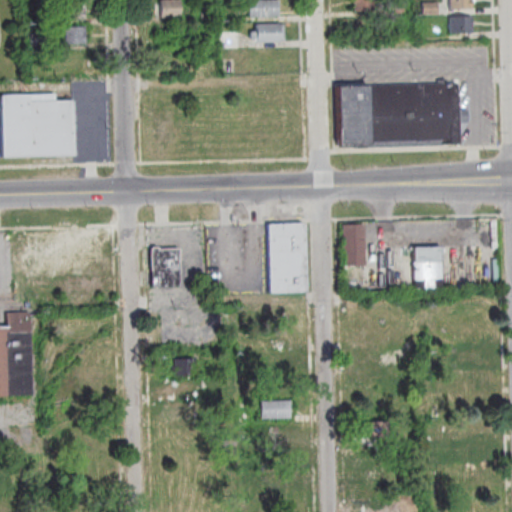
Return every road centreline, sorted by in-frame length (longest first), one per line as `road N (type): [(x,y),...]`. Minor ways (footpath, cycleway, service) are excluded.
road 1 (residential): [(331,511),(316,0)]
road 2 (residential): [(135,511),(121,0)]
road 3 (secondary): [(511,181),(0,194)]
